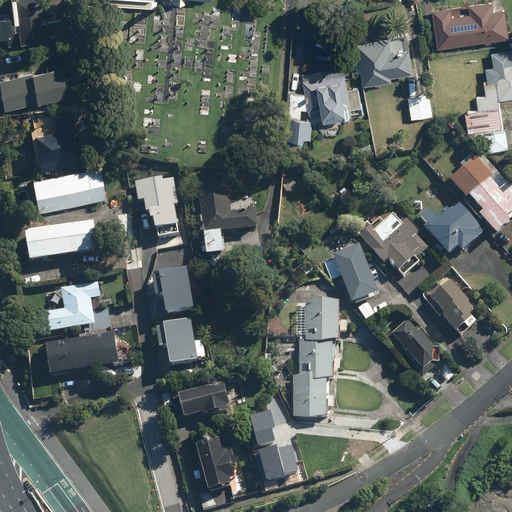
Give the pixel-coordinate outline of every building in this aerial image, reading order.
[(40,0),(14,0),(21,42),(47,38),(40,0)] [(432,9),(439,47),(511,35),(507,7),(493,9),(491,0),(479,0),(470,2),(472,13),(453,16),(452,6),(432,9)] [(356,42),(363,83),(397,78),(396,73),(415,70),(411,48),(392,51),(390,37),(356,42)] [(511,53),(511,48),(493,51),(495,65),(486,66),(488,80),(485,81),(488,100),(511,95),(511,53)] [(0,96),(2,109),(69,98),(63,66),(0,76),(0,96)] [(322,83),(328,120),(353,116),(347,79),(322,83)] [(409,96),(413,117),(434,114),(430,92),(409,96)] [(511,131),(511,96),(498,98),(500,107),(502,128),(472,132),(475,153),(511,147),(511,132),(511,131)] [(476,110),(465,112),(468,132),(472,132),(502,128),(500,107),(476,110)] [(50,115),(49,108),(33,111),(35,122),(51,119),(50,115)] [(310,141),(311,119),(300,119),(297,119),(288,118),(287,139),(310,141)] [(80,163),(72,119),(32,126),(39,169),(80,163)] [(493,175),(478,159),(452,182),(466,198),(469,195),(484,212),(479,217),(495,236),(510,223),(507,220),(511,216),(511,192),(506,197),(490,178),(493,175)] [(30,180),(35,212),(106,200),(101,168),(30,180)] [(226,175),(197,178),(205,258),(223,256),(220,235),(257,231),(254,210),(230,213),(226,175)] [(174,176),(132,185),(136,204),(143,203),(150,237),(185,230),(174,176)] [(423,227),(448,256),(457,248),(463,254),(486,234),(455,199),(435,217),(428,210),(420,217),(426,225),(423,227)] [(388,260),(403,276),(418,263),(415,259),(424,251),(413,238),(417,235),(404,221),(401,224),(393,215),(383,223),(379,219),(358,236),(383,264),(388,260)] [(24,235),(28,266),(98,256),(93,224),(24,235)] [(270,240),(236,244),(238,262),(272,258),(270,240)] [(334,256),(352,305),(377,295),(359,247),(334,256)] [(187,271),(146,279),(154,322),(195,315),(187,271)] [(99,283),(62,290),(65,310),(43,313),(46,333),(95,325),(91,299),(102,297),(99,283)] [(430,299),(460,333),(478,317),(449,283),(430,299)] [(293,376),(294,418),(328,418),(328,382),(334,382),(333,342),(341,342),(341,301),(306,301),(306,340),(299,340),(299,376),(293,376)] [(391,336),(424,372),(441,358),(408,321),(391,336)] [(188,324),(154,331),(163,374),(206,365),(201,344),(192,346),(188,324)] [(118,366),(112,332),(45,344),(51,378),(118,366)] [(221,388),(176,399),(181,422),(200,417),(201,421),(225,415),(224,412),(227,411),(221,388)] [(171,399),(169,393),(159,395),(162,410),(173,407),(171,399)] [(133,411),(66,429),(71,449),(74,457),(94,451),(123,443),(140,438),(139,432),(133,411)] [(262,490),(303,480),(295,449),(282,452),(278,439),(281,439),(274,414),(247,421),(252,441),(249,442),(262,490)] [(168,495),(151,429),(139,432),(140,438),(123,443),(139,503),(168,495)] [(194,448),(205,494),(225,489),(223,483),(233,480),(226,452),(216,454),(214,443),(194,448)] [(71,449),(63,451),(79,511),(108,511),(111,511),(94,451),(74,457),(71,449)] [(184,488),(178,461),(168,464),(174,491),(184,488)]
